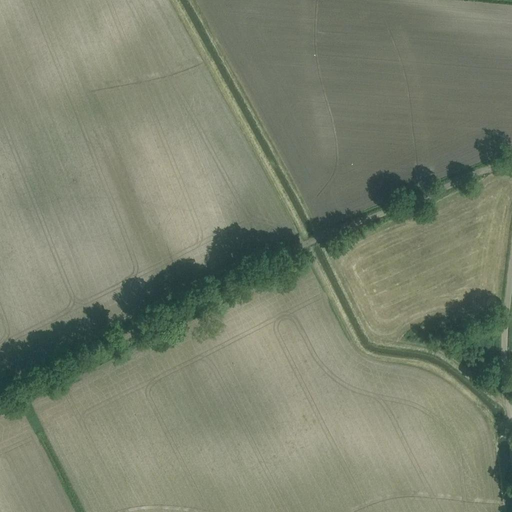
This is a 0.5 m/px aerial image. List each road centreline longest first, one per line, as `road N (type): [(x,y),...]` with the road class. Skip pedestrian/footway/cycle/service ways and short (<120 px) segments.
road 1 (track): [(511,161),(315,240),(0,401)]
road 2 (unclassified): [(511,263),(503,359),(511,423)]
